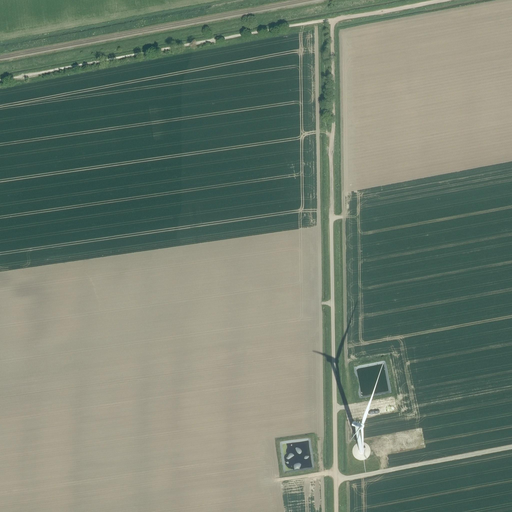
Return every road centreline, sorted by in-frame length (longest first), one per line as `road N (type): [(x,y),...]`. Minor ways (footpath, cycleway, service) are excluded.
road 1 (track): [(0,80),(330,19)]
road 2 (unclassified): [(334,511),(330,216)]
road 3 (track): [(330,216),(330,19)]
